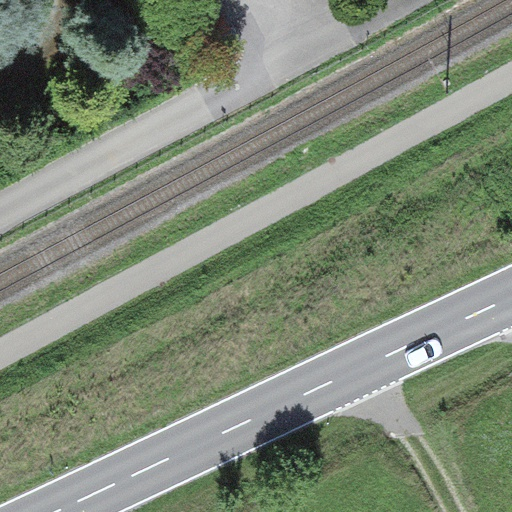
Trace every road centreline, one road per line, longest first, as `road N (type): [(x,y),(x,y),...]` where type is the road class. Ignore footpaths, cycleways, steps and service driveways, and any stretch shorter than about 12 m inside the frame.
road 1 (track): [(0,360),(511,77)]
road 2 (primary): [(62,511),(511,299)]
road 3 (track): [(362,369),(374,394),(414,435),(451,511)]
road 4 (track): [(407,0),(299,61)]
